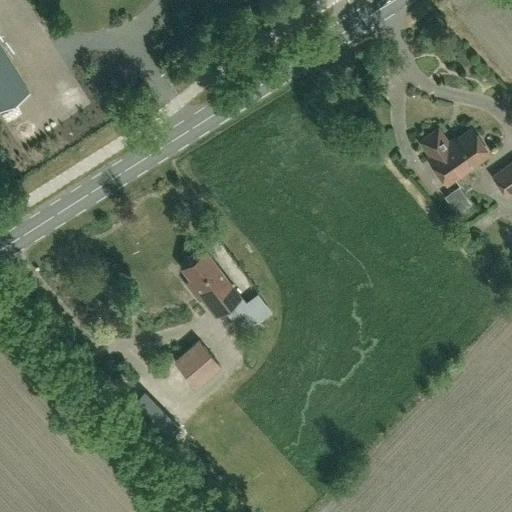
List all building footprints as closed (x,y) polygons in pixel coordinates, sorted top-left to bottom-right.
[(148,0),(149,34),(170,34),(168,0),(148,0)] [(0,111),(30,93),(0,45),(0,111)] [(44,178),(76,158),(50,117),(18,137),(44,178)] [(471,129),(449,145),(438,129),(420,142),(431,157),(429,159),(446,183),(488,154),(471,129)] [(507,194),(511,190),(511,163),(494,176),(507,194)] [(458,186),(443,197),(456,215),(471,204),(458,186)] [(224,277),(225,276),(204,248),(199,252),(194,252),(186,258),(186,262),(181,265),(190,277),(184,281),(197,298),(201,295),(214,311),(222,306),(239,330),(255,319),(238,294),(224,277)] [(173,360),(194,384),(218,363),(197,339),(173,360)]
